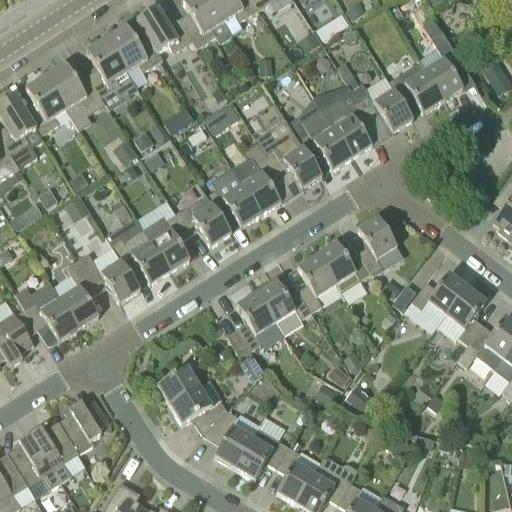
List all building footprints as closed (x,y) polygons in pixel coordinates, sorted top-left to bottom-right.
[(219,49),(231,41),(222,28),(205,0),(192,0),(181,7),(193,25),(184,31),(182,32),(192,47),(196,54),(215,42),(219,49)] [(205,0),(222,28),(234,21),(238,27),(257,15),(247,0),(233,0),(205,0)] [(275,16),(292,5),(289,0),(247,0),(257,15),(270,7),(275,16)] [(364,17),(358,7),(344,16),(351,26),(364,17)] [(182,32),(184,31),(179,24),(168,31),(156,12),(136,25),(148,44),(157,58),(158,58),(170,50),(174,57),(192,47),(182,32)] [(328,25),(337,37),(350,29),(342,16),(328,25)] [(106,44),(127,78),(138,71),(142,77),(162,65),(158,58),(157,58),(148,44),(137,50),(126,31),(106,44)] [(357,44),(354,34),(342,37),(344,47),(357,44)] [(319,48),(312,37),(297,46),(305,58),(319,48)] [(418,68),(442,107),(462,94),(455,83),(456,82),(454,75),(462,70),(442,38),(431,44),(437,54),(417,65),(416,65),(418,68)] [(133,88),(127,78),(106,44),(86,56),(97,75),(87,81),(100,103),(114,95),(117,99),(128,101),(137,95),(133,88)] [(272,80),(270,63),(258,65),(259,82),(272,80)] [(483,76),(487,83),(501,74),(497,67),(483,76)] [(442,107),(418,68),(388,87),(393,96),(400,107),(411,100),(422,119),(442,107)] [(100,103),(87,81),(77,88),(65,69),(45,82),(66,116),(78,108),(82,114),(100,103)] [(66,116),(45,82),(25,94),(37,114),(27,120),(36,134),(40,141),(59,129),(55,123),(66,116)] [(362,89),(351,96),(370,126),(380,120),(392,138),(412,125),(401,109),(400,107),(393,96),(374,108),(362,89)] [(225,101),(219,92),(211,97),(216,106),(225,101)] [(359,133),(370,126),(351,96),(321,115),(351,164),(371,151),(359,133)] [(36,134),(27,120),(15,100),(0,109),(0,122),(6,132),(0,135),(0,145),(0,146),(9,160),(9,159),(28,148),(24,142),(36,134)] [(331,176),(351,164),(321,115),(291,134),(310,164),(320,157),(331,176)] [(213,140),(220,135),(210,120),(203,125),(213,140)] [(170,140),(177,136),(169,123),(162,127),(170,140)] [(201,133),(188,142),(192,149),(206,141),(201,133)] [(257,147),(257,148),(263,158),(279,183),(289,177),(301,195),(321,182),(310,165),(309,164),(310,164),(291,134),(271,148),(265,138),(256,144),(257,147)] [(152,149),(145,137),(133,144),(140,156),(152,149)] [(136,160),(125,145),(113,154),(124,169),(136,160)] [(9,160),(0,146),(0,184),(18,173),(9,159),(9,160)] [(150,175),(163,168),(157,157),(143,165),(150,175)] [(279,183),(263,158),(254,164),(247,163),(231,173),(233,177),(260,221),(280,208),(268,190),(279,183)] [(240,233),(260,221),(233,177),(217,188),(215,192),(217,194),(206,201),(218,221),(229,214),(240,233)] [(75,196),(87,189),(81,178),(69,185),(75,196)] [(511,241),(511,182),(496,203),(506,211),(492,228),(499,233),(497,236),(509,245),(511,241)] [(56,206),(49,194),(38,200),(45,213),(56,206)] [(230,239),(218,221),(206,201),(175,220),(188,240),(198,234),(210,252),(230,239)] [(88,218),(78,203),(65,211),(75,226),(88,218)] [(32,225),(43,218),(38,209),(27,215),(32,225)] [(163,222),(142,235),(169,278),(189,265),(177,247),(188,240),(175,220),(166,226),(163,222)] [(371,280),(381,273),(376,265),(396,253),(377,223),(357,235),(369,254),(358,261),(371,280)] [(142,235),(124,247),(122,243),(110,250),(112,253),(121,266),(128,278),(138,271),(149,290),(169,278),(142,235)] [(341,299),(371,280),(358,261),(348,267),(336,248),(316,261),(335,291),(341,299)] [(88,259),(77,266),(97,297),(107,290),(119,309),(139,296),(128,278),(121,266),(101,279),(88,259)] [(316,303),(335,291),(316,261),(296,273),(308,292),(298,298),(310,318),(321,311),(316,303)] [(86,303),(97,297),(77,266),(66,273),(71,281),(53,292),(52,293),(78,335),(98,322),(86,303)] [(426,307),(435,314),(445,322),(466,293),(448,279),(434,297),(425,289),(411,307),(421,315),(426,307)] [(399,294),(387,285),(380,295),(392,304),(399,294)] [(310,318),(298,298),(287,305),(276,286),(256,299),(275,329),(295,317),(300,324),(310,318)] [(52,293),(53,292),(49,287),(31,299),(26,292),(14,299),(24,315),(36,336),(47,329),(58,347),(78,335),(52,293)] [(458,343),(467,351),(481,333),(472,325),(485,308),(466,293),(445,322),(463,337),(458,343)] [(275,329),(256,299),(236,311),(248,330),(237,336),(250,356),(260,349),(255,341),(275,329)] [(388,333),(396,323),(389,317),(381,328),(388,333)] [(0,356),(4,364),(10,372),(21,364),(19,360),(33,351),(13,318),(0,326),(0,356)] [(494,375),(511,351),(511,328),(504,322),(491,340),(481,333),(467,351),(457,365),(467,372),(475,361),(494,375)] [(240,362),(250,356),(237,336),(227,342),(240,362)] [(511,351),(494,375),(509,387),(502,396),(511,404),(511,351)] [(362,370),(353,357),(342,364),(350,377),(362,370)] [(242,366),(246,373),(254,368),(249,361),(242,366)] [(349,381),(336,370),(328,380),(341,390),(349,381)] [(169,410),(199,392),(186,372),(157,390),(169,410)] [(210,434),(227,416),(227,415),(210,385),(199,392),(169,410),(181,430),(190,425),(201,443),(210,434)] [(423,409),(434,396),(423,387),(412,400),(423,409)] [(329,411),(337,397),(322,388),(314,402),(329,411)] [(373,403),(356,389),(338,411),(351,421),(357,414),(362,418),(373,403)] [(436,417),(444,407),(433,398),(425,409),(436,417)] [(57,428),(77,460),(93,450),(91,446),(101,440),(98,436),(108,429),(93,405),(83,412),(80,407),(68,414),(71,419),(57,428)] [(253,442),(252,442),(233,431),(237,423),(227,416),(210,434),(225,443),(214,462),(234,474),(253,442)] [(63,469),(77,460),(57,428),(43,436),(40,432),(29,439),(60,488),(71,481),(63,469)] [(374,443),(376,433),(366,431),(365,437),(368,442),(374,443)] [(276,473),(288,452),(257,434),(252,442),(253,442),(234,474),(254,486),(266,467),(276,473)] [(476,451),(480,439),(466,434),(462,446),(476,451)] [(48,495),(60,488),(29,439),(18,446),(20,451),(6,459),(27,492),(41,483),(48,495)] [(394,462),(397,460),(409,452),(400,439),(388,447),(385,448),(394,462)] [(500,447),(497,441),(491,439),(486,451),(496,455),(500,447)] [(421,451),(432,454),(434,445),(423,442),(421,451)] [(288,452),(296,457),(301,449),(293,444),(288,452)] [(299,458),(288,452),(276,473),(287,479),(275,498),(296,510),(313,480),(293,468),(299,458)] [(451,452),(449,460),(456,462),(459,454),(451,452)] [(13,500),(27,492),(6,459),(0,463),(0,505),(4,511),(20,511),(13,500)] [(474,475),(478,463),(464,459),(460,471),(474,475)] [(321,511),(327,503),(338,509),(350,488),(339,482),(333,491),(329,489),(340,471),(327,463),(322,464),(313,480),(296,510),(299,511),(321,511)] [(139,511),(133,508),(136,499),(121,491),(122,490),(119,488),(105,511),(139,511)] [(371,511),(356,503),(361,494),(350,488),(338,509),(342,511),(371,511)]
